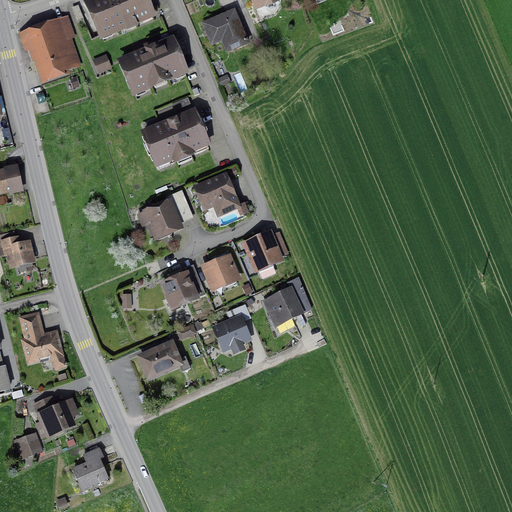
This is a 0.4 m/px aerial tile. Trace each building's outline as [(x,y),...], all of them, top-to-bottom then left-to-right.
[(151,15),(144,0),(99,0),(88,5),(101,36),(151,15)] [(212,45),(225,40),(229,51),(247,44),(234,12),(203,25),(212,45)] [(26,51),(34,48),(45,79),(79,67),(70,43),(71,42),(70,38),(73,37),(66,18),(55,22),(56,24),(23,36),(22,39),(26,51)] [(145,47),(146,51),(121,62),(135,93),(184,72),(171,41),(154,48),(152,44),(145,47)] [(99,71),(109,67),(105,58),(95,62),(99,71)] [(189,104),(187,99),(173,105),(175,110),(189,104)] [(192,155),(190,151),(207,145),(194,113),(178,120),(176,115),(167,119),(169,124),(144,134),(157,165),(173,159),(175,162),(192,155)] [(0,194),(10,192),(10,193),(21,191),(16,168),(5,171),(5,172),(0,173),(0,194)] [(225,212),(238,207),(225,177),(196,189),(205,209),(221,202),(225,212)] [(180,227),(174,213),(187,207),(181,193),(167,199),(169,203),(146,213),(156,237),(180,227)] [(245,245),(256,270),(258,269),(261,276),(264,277),(274,273),(275,270),(272,263),(281,259),(270,235),(245,245)] [(18,247),(16,238),(4,241),(8,256),(10,255),(12,265),(32,261),(28,245),(18,247)] [(229,258),(204,268),(213,289),(237,278),(229,258)] [(190,284),(187,275),(164,285),(173,307),(204,294),(198,281),(190,284)] [(292,319),(311,310),(298,279),(288,284),(290,289),(264,302),(276,327),(277,327),(279,332),(282,333),(295,326),(292,319)] [(123,308),(131,308),(130,295),(123,296),(123,308)] [(215,330),(223,346),(231,343),(233,349),(241,346),(240,343),(248,340),(241,323),(250,319),(245,306),(228,313),(232,323),(215,330)] [(39,331),(41,330),(37,315),(21,319),(27,341),(24,342),(29,363),(51,357),(56,370),(65,366),(61,355),(56,334),(41,337),(39,331)] [(181,339),(195,333),(192,326),(178,333),(181,339)] [(149,378),(180,365),(171,345),(140,358),(149,378)] [(0,391),(10,389),(4,368),(0,369),(0,391)] [(77,413),(72,402),(57,409),(57,408),(53,410),(48,399),(35,405),(44,426),(48,425),(52,434),(73,425),(69,417),(77,413)] [(15,434),(22,435),(23,420),(16,419),(15,434)] [(35,435),(16,441),(23,459),(42,452),(35,435)] [(73,470),(82,490),(107,479),(102,466),(105,465),(99,449),(84,456),(88,464),(73,470)]
